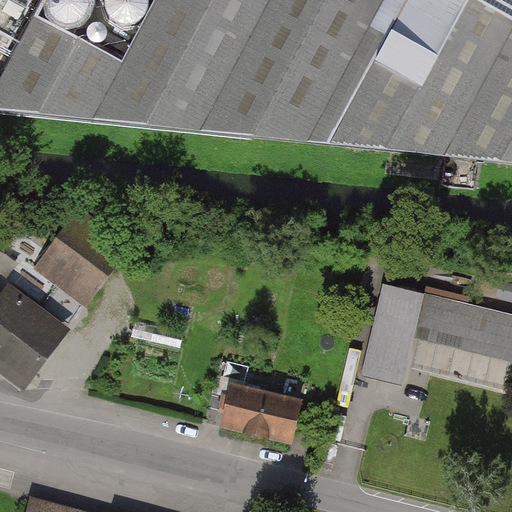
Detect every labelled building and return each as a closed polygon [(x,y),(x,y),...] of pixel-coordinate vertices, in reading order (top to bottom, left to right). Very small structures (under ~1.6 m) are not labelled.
[(511,0),(47,0),(0,87),(0,111),(511,160),(511,0)] [(30,0),(0,0),(0,41),(7,45),(30,0)] [(35,270),(82,303),(112,260),(65,227),(35,270)] [(406,339),(511,364),(511,318),(378,286),(356,376),(395,385),(406,339)] [(0,293),(0,369),(20,385),(57,340),(0,293)] [(213,427),(287,445),(296,408),(222,390),(213,427)]
